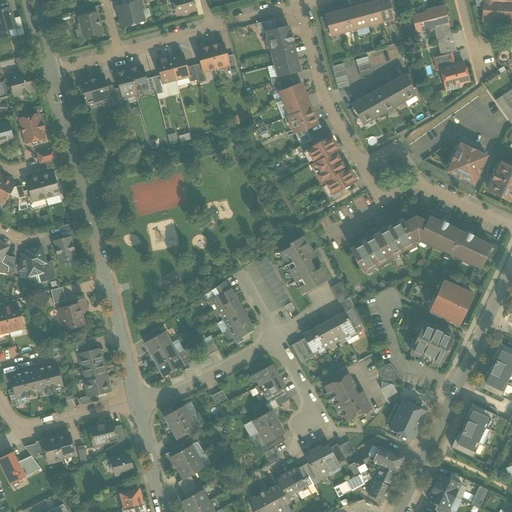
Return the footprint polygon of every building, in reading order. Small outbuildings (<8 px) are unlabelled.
[(172,0),(173,3),(176,16),(181,14),(184,16),(187,15),(188,12),(196,10),(192,0),(172,0)] [(387,0),(383,0),(380,1),(378,0),(377,2),(375,2),(380,22),(393,19),(391,13),(388,2),(387,0)] [(394,0),(388,2),(391,13),(397,12),(394,0)] [(511,0),(474,0),(476,6),(483,7),(482,21),(511,23),(511,0)] [(138,1),(117,7),(122,27),(130,25),(131,26),(135,25),(136,23),(144,21),(138,1)] [(375,2),(368,4),(366,3),(365,5),(362,6),(368,26),(380,22),(375,2)] [(357,7),(350,9),(355,29),(368,26),(362,6),(360,6),(358,5),(357,7)] [(444,6),(426,11),(427,13),(412,17),(416,33),(434,29),(437,44),(452,40),(448,25),(449,25),(444,6)] [(9,8),(0,10),(0,32),(15,29),(16,29),(13,19),(12,16),(11,16),(9,8)] [(350,9),(343,11),(341,10),(340,12),(338,12),(343,33),(355,29),(350,9)] [(332,14),(325,16),(328,28),(330,36),(343,33),(338,12),(335,13),(334,12),(333,12),(332,14)] [(97,13),(78,18),(84,38),(102,33),(97,13)] [(325,16),(319,18),(322,30),(328,28),(325,16)] [(24,34),(19,17),(13,19),(16,29),(15,29),(17,36),(24,34)] [(288,26),(266,32),(268,39),(266,41),(268,48),(271,50),(272,53),(271,53),(272,54),(294,48),(292,41),(293,40),(291,34),(290,35),(288,26)] [(452,40),(437,44),(440,55),(440,56),(451,53),(455,52),(452,40)] [(223,44),(213,47),(213,45),(210,46),(216,69),(228,66),(229,65),(226,57),(223,44)] [(210,46),(203,48),(204,49),(197,51),(200,64),(203,72),(216,69),(210,46)] [(294,48),(272,54),(275,65),(297,60),(294,48)] [(451,53),(440,56),(440,55),(433,57),(435,64),(452,59),(451,53)] [(170,58),(169,58),(175,80),(176,80),(188,77),(189,77),(186,68),(183,54),(170,58)] [(233,55),(226,57),(229,65),(228,66),(231,74),(237,72),(233,55)] [(25,56),(17,58),(20,68),(26,66),(28,66),(28,65),(25,56)] [(169,57),(156,61),(162,85),(176,81),(176,80),(175,80),(169,58),(170,58),(169,57)] [(367,57),(356,61),(357,66),(369,63),(367,57)] [(452,59),(435,64),(437,70),(441,70),(440,69),(454,65),(452,59)] [(297,60),(275,65),(276,71),(277,71),(278,76),(277,76),(277,77),(278,77),(289,74),(300,72),(297,60)] [(369,63),(357,66),(359,72),(370,69),(369,63)] [(454,65),(440,69),(441,70),(446,91),(460,88),(463,83),(468,81),(464,63),(454,65)] [(200,64),(194,65),(198,80),(199,83),(206,81),(203,72),(200,64)] [(343,64),(331,67),(333,73),(345,70),(343,64)] [(194,65),(186,68),(189,77),(188,77),(190,82),(198,80),(194,65)] [(20,68),(19,68),(21,74),(9,77),(13,92),(18,91),(20,94),(33,91),(26,66),(20,68)] [(142,67),(135,69),(135,67),(129,69),(135,92),(147,88),(148,88),(146,80),(142,67)] [(129,68),(115,72),(119,88),(122,99),(123,99),(136,95),(135,92),(129,69),(129,68)] [(370,69),(359,72),(360,78),(372,75),(370,69)] [(345,70),(333,73),(335,79),(346,75),(345,70)] [(417,86),(410,73),(405,76),(412,89),(417,86)] [(289,74),(278,77),(277,77),(278,83),(290,80),(289,74)] [(346,75),(335,79),(336,84),(348,81),(346,75)] [(404,75),(398,79),(396,78),(396,80),(393,81),(405,101),(415,95),(412,89),(405,76),(404,75)] [(95,77),(88,79),(89,80),(81,82),(86,104),(108,98),(109,98),(106,87),(103,76),(95,78),(95,77)] [(158,76),(152,78),(155,90),(156,95),(163,93),(158,76)] [(152,78),(146,80),(148,88),(147,88),(148,92),(155,90),(152,78)] [(4,80),(0,81),(0,100),(9,98),(4,80)] [(290,80),(278,83),(281,91),(294,86),(292,80),(290,80)] [(348,81),(336,84),(338,90),(349,87),(348,81)] [(393,81),(388,85),(386,84),(385,86),(383,87),(394,107),(405,101),(393,81)] [(281,91),(279,92),(284,104),(305,96),(301,84),(294,86),(281,91)] [(114,90),(112,85),(106,87),(109,98),(108,98),(110,104),(117,102),(114,90)] [(394,107),(383,87),(381,88),(379,88),(378,90),(373,93),(384,113),(394,107)] [(119,88),(114,90),(117,102),(123,101),(123,99),(122,99),(119,88)] [(511,89),(502,96),(509,107),(511,104),(511,89)] [(384,113),(373,93),(367,96),(365,96),(365,98),(363,99),(374,119),(384,113)] [(415,95),(405,101),(407,106),(417,100),(415,95)] [(305,96),(284,104),(287,110),(288,111),(290,115),(289,116),(310,108),(305,96)] [(511,109),(509,107),(502,96),(494,101),(510,123),(511,125),(511,109)] [(374,119),(363,99),(360,100),(358,100),(358,102),(352,105),(363,125),(374,119)] [(310,108),(289,116),(288,116),(290,121),(288,123),(291,129),(293,130),(295,133),(306,129),(317,124),(310,108)] [(37,115),(20,120),(26,143),(31,142),(33,144),(37,143),(38,140),(44,138),(42,130),(44,129),(42,123),(40,124),(37,115)] [(9,123),(0,125),(0,143),(7,141),(7,140),(13,138),(9,123)] [(306,129),(295,133),(297,140),(301,146),(307,143),(311,141),(308,135),(306,129)] [(310,148),(306,150),(314,163),(314,164),(335,152),(338,150),(331,136),(310,148)] [(301,146),(296,148),(299,154),(306,150),(310,148),(307,143),(301,146)] [(474,150),(469,147),(468,148),(460,144),(447,172),(455,176),(461,179),(473,184),(478,173),(479,174),(482,168),(481,168),(486,156),(474,151),(474,150)] [(54,149),(48,150),(49,155),(38,158),(39,164),(45,163),(57,159),(54,149)] [(335,152),(314,164),(314,163),(310,165),(316,175),(319,173),(324,182),(345,170),(335,152)] [(57,159),(45,163),(47,169),(54,167),(57,179),(62,177),(57,159)] [(509,166),(501,163),(488,191),(495,195),(500,198),(501,197),(511,202),(511,167),(509,166)] [(345,170),(324,182),(332,195),(339,191),(356,182),(348,168),(345,170)] [(53,173),(40,176),(46,198),(59,194),(53,173)] [(40,176),(26,180),(29,190),(32,202),(46,198),(40,176)] [(15,185),(2,178),(0,181),(0,202),(4,204),(15,185)] [(21,186),(15,187),(19,199),(24,197),(23,192),(21,186)] [(24,197),(19,199),(18,212),(28,209),(26,203),(32,202),(29,190),(23,192),(24,197)] [(332,195),(328,197),(331,203),(342,197),(339,191),(332,195)] [(427,222),(415,217),(404,223),(415,242),(419,239),(427,222)] [(441,223),(429,217),(427,222),(419,239),(451,254),(461,232),(447,226),(448,224),(442,221),(441,223)] [(402,220),(395,224),(392,223),(391,226),(387,228),(384,228),(383,231),(376,235),(389,258),(415,243),(415,242),(404,223),(402,220)] [(73,223),(59,227),(60,233),(75,229),(73,223)] [(491,246),(472,237),(473,236),(467,233),(466,234),(461,232),(451,254),(480,268),(491,246)] [(376,235),(369,238),(366,238),(365,241),(361,243),(358,242),(357,245),(350,249),(363,273),(389,258),(376,235)] [(70,236),(53,241),(59,262),(76,258),(70,236)] [(312,272),(306,262),(315,258),(303,236),(290,243),(291,246),(280,252),(303,294),(327,281),(320,268),(312,272)] [(41,246),(32,249),(33,252),(22,255),(23,259),(21,259),(20,271),(27,272),(28,277),(44,272),(46,272),(44,264),(46,264),(45,263),(41,246)] [(9,257),(4,254),(0,261),(0,264),(7,269),(7,274),(13,275),(15,258),(9,257)] [(291,303),(265,256),(255,261),(281,308),(284,306),(291,303)] [(51,261),(45,263),(46,264),(44,264),(46,272),(44,272),(47,281),(56,279),(51,261)] [(472,295),(443,281),(430,310),(459,324),(472,295)] [(224,282),(212,290),(215,297),(228,290),(224,282)] [(341,282),(330,288),(333,293),(344,288),(341,282)] [(62,288),(50,291),(54,304),(66,301),(62,288)] [(344,288),(333,293),(336,299),(346,293),(344,288)] [(215,297),(212,299),(218,309),(236,299),(230,289),(228,290),(215,297)] [(218,309),(212,299),(208,301),(214,311),(218,309)] [(242,310),(236,299),(218,309),(223,320),(242,310)] [(78,304),(59,309),(65,330),(84,325),(81,311),(87,310),(84,300),(77,301),(78,304)] [(291,303),(284,306),(287,311),(294,307),(291,303)] [(17,305),(3,308),(9,332),(23,328),(17,305)] [(3,308),(0,309),(0,333),(9,332),(3,308)] [(242,310),(223,320),(229,330),(247,320),(242,310)] [(345,313),(334,319),(344,337),(348,345),(359,339),(357,335),(345,313)] [(344,337),(334,319),(324,324),(334,343),(344,337)] [(247,320),(229,330),(235,341),(248,334),(253,331),(247,320)] [(437,329),(424,323),(419,334),(410,352),(439,366),(453,337),(437,329)] [(334,343),(324,324),(313,330),(323,348),(334,343)] [(159,327),(148,335),(151,340),(162,333),(159,327)] [(313,330),(303,336),(304,338),(313,354),(323,348),(313,330)] [(151,340),(146,342),(149,347),(147,348),(150,355),(152,354),(171,343),(165,332),(162,333),(151,340)] [(248,334),(235,341),(238,346),(251,339),(248,334)] [(313,354),(304,338),(299,341),(308,359),(314,356),(313,354)] [(89,339),(75,342),(76,348),(90,345),(89,339)] [(218,350),(212,339),(207,342),(213,353),(218,350)] [(207,342),(202,345),(206,354),(207,355),(213,353),(207,342)] [(171,343),(152,354),(155,359),(153,360),(157,366),(158,365),(177,354),(171,343)] [(511,349),(499,344),(492,360),(496,362),(494,365),(492,364),(490,369),(492,370),(490,373),(487,371),(479,387),(501,398),(507,383),(510,385),(511,380),(511,349)] [(15,345),(2,349),(4,356),(17,352),(15,345)] [(90,345),(76,348),(78,354),(90,351),(88,345),(90,345)] [(59,347),(47,350),(49,355),(60,353),(59,347)] [(90,351),(78,354),(82,368),(104,362),(102,356),(101,357),(99,349),(90,351)] [(60,353),(49,355),(50,361),(62,358),(60,353)] [(177,354),(158,365),(161,370),(160,371),(163,377),(168,374),(180,368),(184,366),(177,354)] [(206,354),(195,360),(198,365),(209,359),(207,355),(206,354)] [(209,359),(198,365),(201,370),(212,364),(210,359),(209,359)] [(104,362),(82,368),(85,381),(107,376),(104,362)] [(57,365),(45,368),(51,390),(56,388),(62,386),(57,365)] [(271,365),(250,376),(250,378),(256,375),(257,378),(256,379),(259,386),(261,385),(277,376),(271,365)] [(389,366),(378,369),(381,382),(390,384),(392,385),(397,386),(399,381),(389,366)] [(45,368),(34,371),(39,392),(45,390),(45,391),(51,390),(45,368)] [(180,368),(168,374),(171,379),(183,373),(180,368)] [(34,371),(22,373),(28,395),(33,394),(33,393),(39,392),(34,371)] [(22,373),(10,376),(13,389),(16,398),(22,396),(22,397),(28,395),(22,373)] [(349,374),(324,387),(337,412),(340,410),(347,422),(372,409),(362,392),(354,396),(351,389),(355,386),(349,374)] [(85,381),(84,382),(88,396),(88,397),(97,395),(110,391),(107,382),(109,382),(107,376),(85,381)] [(284,388),(277,376),(261,385),(263,389),(262,390),(264,393),(263,394),(264,395),(266,398),(284,388)] [(511,380),(510,385),(507,383),(501,398),(511,402),(511,380)] [(390,384),(380,389),(388,404),(389,404),(399,399),(392,385),(390,384)] [(69,388),(63,389),(66,401),(72,399),(69,388)] [(16,398),(13,389),(8,391),(12,408),(18,406),(16,398)] [(228,401),(222,391),(217,393),(223,404),(228,401)] [(223,404),(217,393),(212,396),(217,407),(223,404)] [(88,397),(88,396),(80,398),(81,405),(99,401),(97,395),(88,397)] [(289,400),(286,395),(274,401),(277,406),(289,400)] [(191,402),(164,417),(167,422),(166,423),(170,429),(191,417),(198,413),(191,402)] [(402,402),(390,428),(412,439),(425,412),(402,402)] [(493,414),(471,404),(464,420),(467,422),(466,425),(464,424),(462,429),(463,430),(462,433),(458,431),(451,448),(472,458),(479,444),(482,445),(484,441),(489,430),(486,428),(493,414)] [(273,410),(252,422),(258,433),(277,422),(275,418),(276,417),(273,410)] [(509,422),(493,414),(486,428),(489,430),(484,441),(497,447),(509,422)] [(191,417),(171,428),(174,433),(173,434),(176,440),(183,436),(197,428),(191,417)] [(277,422),(258,433),(264,445),(281,436),(284,434),(281,429),(283,428),(279,421),(277,422)] [(113,422),(88,429),(93,448),(103,446),(102,444),(110,442),(109,440),(117,438),(115,427),(113,422)] [(121,425),(115,427),(117,438),(119,443),(125,440),(121,425)] [(70,435),(60,437),(60,436),(56,437),(62,458),(75,455),(70,435)] [(183,436),(176,440),(171,442),(175,448),(183,443),(186,441),(183,436)] [(281,436),(264,445),(267,450),(284,441),(281,436)] [(387,440),(379,436),(377,436),(366,442),(366,443),(373,446),(378,448),(379,446),(383,448),(387,440)] [(56,437),(42,441),(45,452),(48,464),(62,460),(62,458),(56,437)] [(36,444),(24,447),(33,458),(39,457),(38,454),(45,452),(42,441),(35,442),(36,444)] [(344,444),(349,454),(355,451),(349,441),(344,444)] [(175,448),(169,451),(172,456),(185,448),(183,443),(175,448)] [(338,447),(337,444),(330,448),(338,464),(346,460),(344,457),(338,447)] [(338,447),(344,457),(349,454),(344,444),(338,447)] [(83,446),(77,448),(81,465),(87,462),(83,446)] [(172,456),(171,457),(175,464),(174,465),(176,469),(177,468),(197,457),(190,446),(185,448),(172,456)] [(328,446),(322,450),(320,447),(314,450),(326,472),(329,470),(330,472),(338,468),(339,464),(338,464),(330,448),(328,446)] [(373,446),(369,456),(373,458),(378,448),(373,446)] [(383,448),(379,446),(378,448),(373,458),(372,461),(380,464),(382,465),(396,472),(403,457),(383,448)] [(314,450),(309,453),(311,456),(305,459),(307,463),(315,478),(316,477),(326,472),(328,476),(328,475),(326,472),(314,450)] [(13,453),(0,459),(0,463),(10,484),(24,476),(18,463),(13,453)] [(129,455),(112,460),(116,476),(131,472),(129,464),(131,464),(129,455)] [(349,466),(355,477),(359,475),(380,464),(372,461),(373,458),(369,456),(349,466)] [(18,463),(24,476),(40,469),(30,457),(18,463)] [(197,457),(177,468),(181,475),(180,476),(182,480),(191,476),(203,469),(197,457)] [(315,478),(307,463),(302,466),(308,477),(312,485),(313,486),(319,483),(316,477),(315,478)] [(382,465),(380,464),(359,475),(363,483),(371,477),(378,471),(379,472),(382,465)] [(396,472),(382,465),(379,472),(375,480),(389,487),(396,472)] [(308,477),(302,466),(297,469),(303,480),(304,480),(308,477)] [(297,469),(295,468),(290,471),(291,472),(287,474),(296,492),(297,493),(301,490),(303,491),(308,488),(307,488),(304,482),(305,481),(304,480),(303,480),(297,469)] [(465,479),(451,472),(448,478),(460,484),(462,486),(465,479)] [(287,474),(286,473),(281,476),(281,477),(277,480),(279,484),(287,498),(291,496),(292,494),(296,492),(287,474)] [(448,478),(439,474),(433,487),(454,497),(460,484),(448,478)] [(363,484),(363,483),(359,475),(355,477),(347,481),(353,490),(363,484)] [(191,476),(182,480),(177,482),(181,488),(194,481),(191,476)] [(312,485),(308,477),(304,480),(305,481),(304,482),(307,488),(312,485)] [(389,487),(375,480),(368,495),(382,502),(389,487)] [(194,481),(181,488),(184,493),(197,486),(194,481)] [(339,497),(353,490),(347,481),(335,488),(339,497)] [(279,484),(276,487),(274,486),(269,489),(269,490),(279,507),(284,504),(286,505),(290,503),(287,498),(279,484)] [(479,507),(487,489),(477,485),(469,503),(479,507)] [(197,486),(184,493),(186,498),(200,491),(197,486)] [(454,497),(433,487),(427,500),(437,504),(448,509),(454,497)] [(138,490),(121,494),(125,509),(142,505),(138,490)] [(186,498),(182,501),(186,509),(185,509),(186,511),(189,511),(208,501),(202,490),(200,491),(186,498)] [(279,507),(269,490),(265,492),(263,492),(259,494),(260,495),(269,511),(273,510),(275,511),(280,508),(279,507)] [(260,495),(254,498),(254,497),(250,499),(250,501),(253,506),(251,509),(253,511),(268,511),(269,511),(260,495)] [(214,511),(208,501),(189,511),(214,511)]
